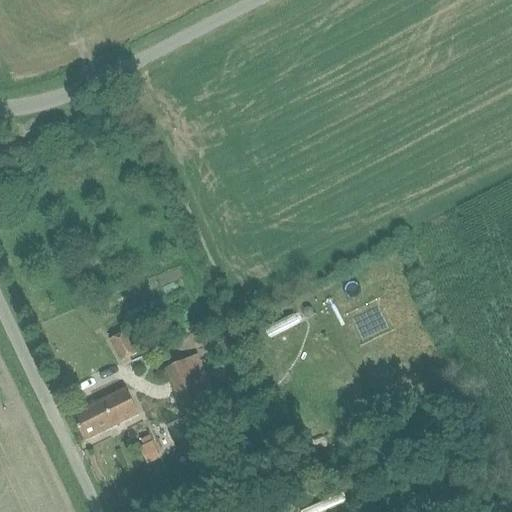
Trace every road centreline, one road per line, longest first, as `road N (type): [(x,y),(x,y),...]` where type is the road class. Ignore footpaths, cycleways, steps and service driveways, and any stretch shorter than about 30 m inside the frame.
road 1 (unclassified): [(0,107),(61,99),(251,0)]
road 2 (unclassified): [(97,511),(0,307)]
